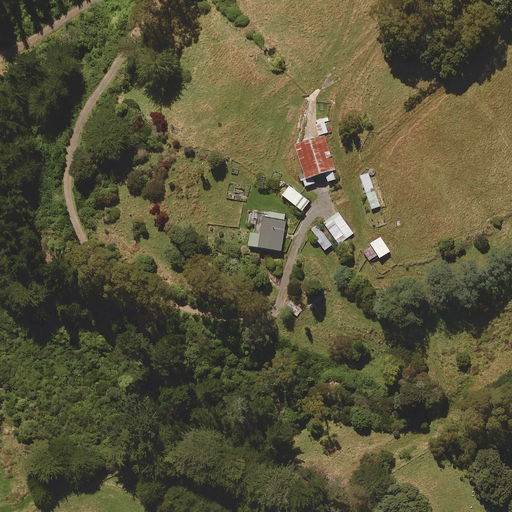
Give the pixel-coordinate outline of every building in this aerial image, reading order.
[(319,135),(328,133),(325,122),(329,121),(328,118),(316,121),(319,135)] [(303,173),(299,175),(301,182),(303,181),(305,187),(314,184),(312,177),(325,173),(328,182),(336,180),(333,170),(336,170),(325,136),(295,145),(303,173)] [(381,206),(369,173),(360,176),(372,210),(381,206)] [(309,202),(289,186),(282,195),(302,211),(309,202)] [(263,217),(260,216),(259,221),(262,222),(260,235),(250,233),(248,246),(281,251),(286,215),(263,211),(263,217)] [(354,233),(338,212),(324,223),(327,227),(322,231),(317,225),(310,230),(325,250),(337,241),(339,244),(354,233)] [(381,238),(370,244),(372,246),(363,251),(369,261),(378,256),(379,258),(390,252),(381,238)] [(303,309),(292,300),(286,307),(297,317),(303,309)]
